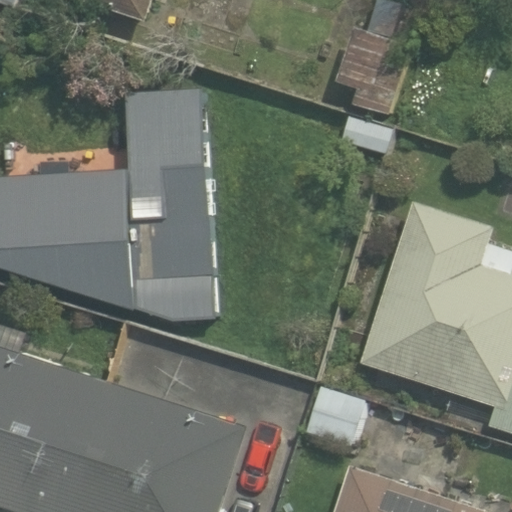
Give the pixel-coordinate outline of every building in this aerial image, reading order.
[(0,0),(0,2),(9,5),(25,10),(27,0),(85,0),(154,23),(162,0),(0,0)] [(397,119),(415,48),(361,34),(348,86),(364,90),(359,109),(397,119)] [(484,64),(432,48),(416,100),(468,116),(484,64)] [(213,87),(135,92),(133,169),(0,177),(0,267),(177,318),(221,318),(213,87)] [(400,130),(349,114),(341,141),(391,157),(400,130)] [(366,363),(501,409),(496,425),(511,430),(511,252),(494,246),(500,230),(419,203),(366,363)] [(0,505),(21,511),(227,511),(254,431),(22,354),(29,335),(0,325),(0,505)] [(309,430),(356,446),(371,400),(324,385),(309,430)] [(499,511),(356,466),(340,511),(499,511)]
